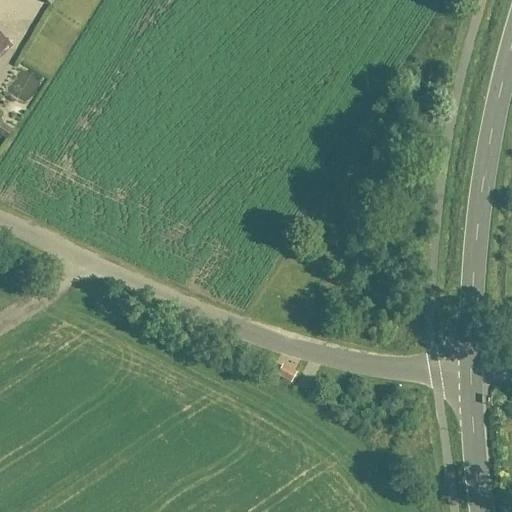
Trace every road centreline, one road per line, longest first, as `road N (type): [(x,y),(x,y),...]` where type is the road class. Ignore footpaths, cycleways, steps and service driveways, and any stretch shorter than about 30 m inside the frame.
road 1 (residential): [(0,221),(249,336),(376,368),(471,375)]
road 2 (tertiary): [(511,45),(484,171),(471,375)]
road 3 (tertiary): [(471,375),(479,511)]
